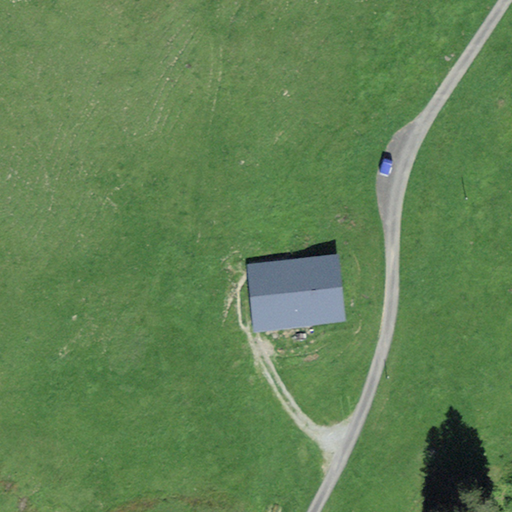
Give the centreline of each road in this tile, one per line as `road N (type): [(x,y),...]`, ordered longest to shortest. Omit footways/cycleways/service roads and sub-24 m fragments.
road 1 (unclassified): [(506,0),(410,158),(394,221),(388,346),(313,511)]
road 2 (track): [(263,354),(298,422),(340,462)]
